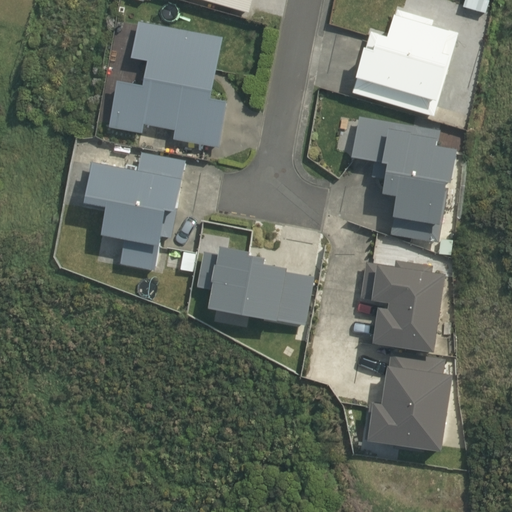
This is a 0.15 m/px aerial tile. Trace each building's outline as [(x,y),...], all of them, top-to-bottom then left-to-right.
[(214,0),(253,12),(256,0),(214,0)] [(387,33),(376,30),(357,92),(438,115),(459,52),(457,51),(463,32),(458,30),(459,28),(437,22),(438,19),(402,8),(395,33),(388,31),(387,33)] [(228,36),(143,20),(137,56),(153,60),(149,84),(124,79),(114,125),(148,132),(149,123),(181,129),(179,138),(224,146),(233,99),(217,96),(228,36)] [(445,129),(364,115),(357,156),(380,160),(377,175),(394,179),(391,191),(403,193),(396,233),(443,240),(445,221),(448,222),(455,179),(459,180),(464,147),(444,142),(445,136),(444,136),(445,129)] [(185,208),(190,176),(188,175),(190,159),(147,151),(144,167),(102,158),(102,161),(96,160),(87,204),(114,209),(110,231),(131,235),(126,262),(159,269),(165,243),(168,243),(169,235),(176,237),(181,208),(185,208)] [(455,240),(444,239),(442,254),(453,255),(455,240)] [(310,323),(319,276),(295,271),(296,265),(273,260),(274,254),(259,252),(260,249),(230,243),(228,253),(209,250),(202,285),(220,289),(218,306),(310,323)] [(197,253),(179,250),(177,263),(195,266),(197,253)] [(387,301),(381,340),(442,349),(452,272),(436,269),(437,264),(400,258),(399,263),(386,261),(385,263),(371,261),(365,298),(387,301)] [(448,448),(458,373),(449,371),(450,358),(395,349),(386,401),(374,399),(369,437),(448,448)]
